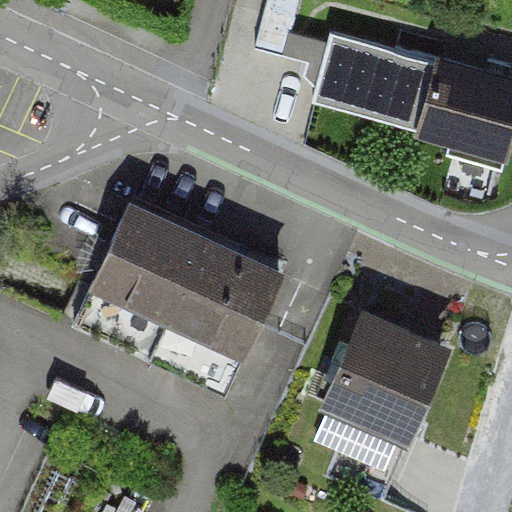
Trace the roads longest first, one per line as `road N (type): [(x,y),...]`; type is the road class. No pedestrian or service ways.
road 1 (residential): [(169,114),(511,266)]
road 2 (residential): [(0,35),(169,114)]
road 3 (residential): [(169,114),(0,185)]
